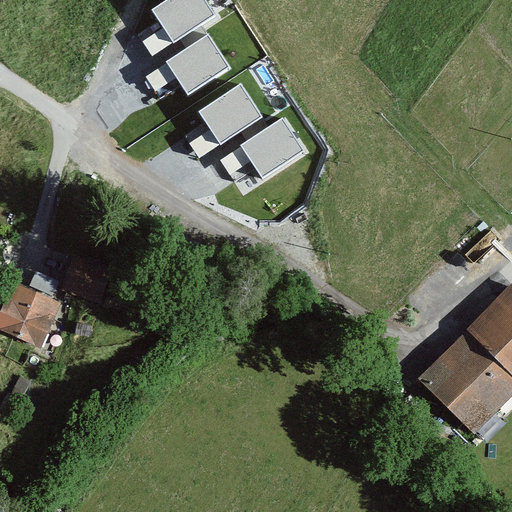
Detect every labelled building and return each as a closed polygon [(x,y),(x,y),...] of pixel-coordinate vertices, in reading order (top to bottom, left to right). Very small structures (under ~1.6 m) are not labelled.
[(208,0),(158,0),(148,7),(155,18),(139,28),(154,51),(216,11),(208,0)] [(159,61),(205,31),(200,23),(154,54),(159,61)] [(154,88),(174,75),(187,95),(231,66),(209,31),(144,73),(154,88)] [(208,126),(187,140),(199,157),(263,114),(240,79),(196,108),(208,126)] [(286,117),(217,150),(227,171),(251,159),(258,174),(303,152),(286,117)] [(39,273),(34,286),(53,293),(58,280),(39,273)] [(64,307),(17,287),(0,326),(0,327),(47,348),(64,307)] [(511,295),(511,296),(423,385),(475,436),(511,399),(511,295)]
